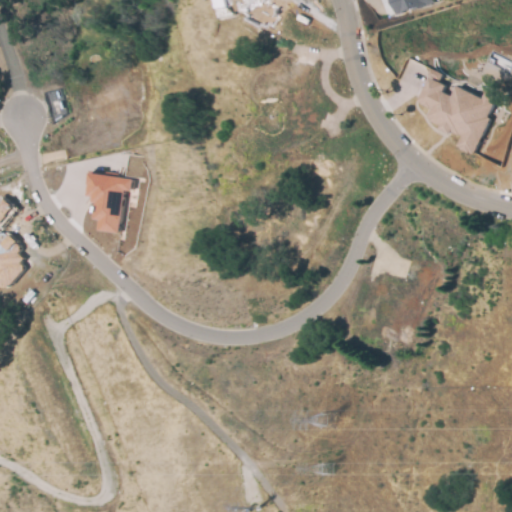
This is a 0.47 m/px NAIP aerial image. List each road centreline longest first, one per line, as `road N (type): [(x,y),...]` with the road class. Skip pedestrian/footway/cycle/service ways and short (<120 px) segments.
road 1 (residential): [(414,167),(375,209),(340,281),(310,312),(275,331),(199,336),(164,321),(60,227),(38,196),(21,121)]
road 2 (residential): [(511,212),(438,185),(387,141),(360,99),(332,0)]
